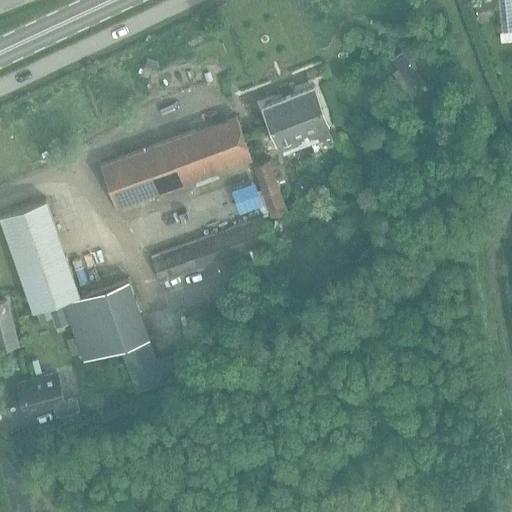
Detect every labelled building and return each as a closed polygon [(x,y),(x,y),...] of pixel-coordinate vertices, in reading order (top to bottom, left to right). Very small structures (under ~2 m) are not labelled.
[(511,25),(509,0),(498,0),(501,31),(511,30),(511,25)] [(263,105),(277,143),(326,123),(311,86),(263,105)] [(100,164),(116,208),(251,159),(235,115),(100,164)] [(253,164),(270,214),(285,209),(268,159),(253,164)] [(0,213),(0,217),(32,309),(78,293),(45,197),(0,213)] [(150,255),(159,280),(272,240),(263,215),(150,255)] [(61,301),(82,358),(146,335),(126,277),(61,301)] [(256,292),(271,328),(282,324),(267,288),(256,292)] [(0,299),(0,345),(18,341),(7,298),(0,299)] [(146,335),(119,345),(135,391),(172,378),(187,373),(179,350),(156,358),(146,335)] [(56,372),(17,382),(25,412),(52,404),(55,416),(79,410),(76,397),(64,400),(56,372)]
